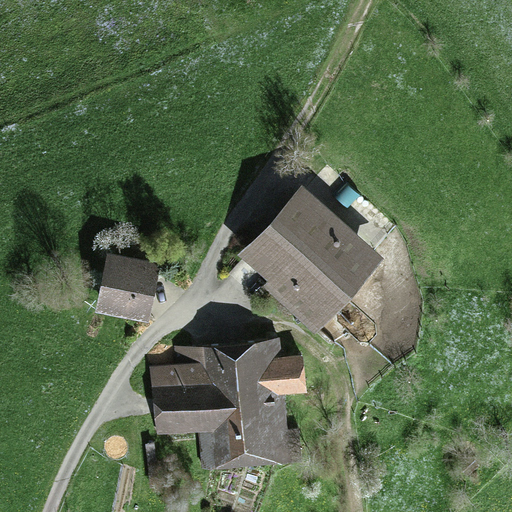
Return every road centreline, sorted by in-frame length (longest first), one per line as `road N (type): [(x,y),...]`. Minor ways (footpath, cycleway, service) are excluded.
road 1 (track): [(175,317),(270,176),(364,0)]
road 2 (track): [(252,310),(321,345),(349,376),(364,511)]
